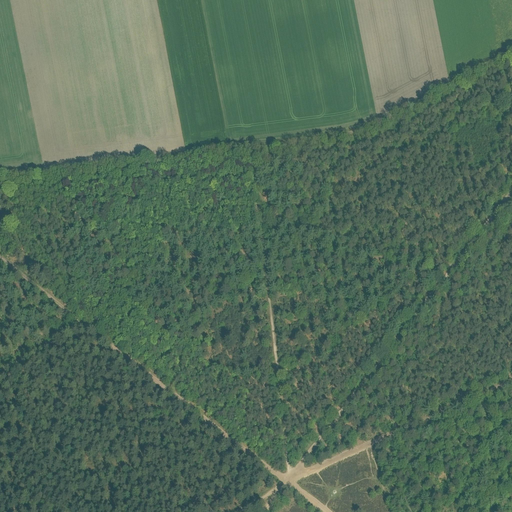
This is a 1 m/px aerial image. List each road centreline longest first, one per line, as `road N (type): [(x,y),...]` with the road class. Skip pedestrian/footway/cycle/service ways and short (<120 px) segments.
road 1 (track): [(0,178),(352,131),(511,50)]
road 2 (track): [(251,146),(283,480)]
road 3 (unknown): [(58,338),(84,342),(115,378),(179,411),(194,438),(227,453),(229,466),(204,484),(207,511)]
road 4 (track): [(82,323),(283,480)]
road 5 (track): [(404,329),(511,192)]
road 6 (track): [(511,381),(371,442)]
road 7 (track): [(283,480),(369,375)]
